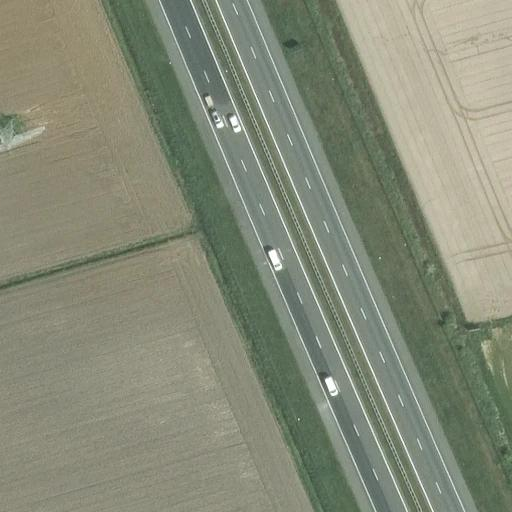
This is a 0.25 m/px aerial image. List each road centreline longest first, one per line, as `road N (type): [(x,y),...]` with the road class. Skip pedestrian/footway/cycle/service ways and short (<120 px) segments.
road 1 (motorway): [(178,0),(393,511)]
road 2 (motorway): [(450,511),(237,0)]
